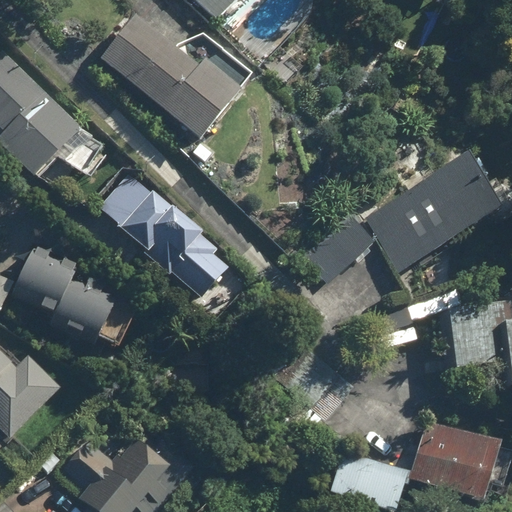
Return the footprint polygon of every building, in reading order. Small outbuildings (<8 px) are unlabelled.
[(192,0),(216,24),(240,0),(192,0)] [(199,146),(235,102),(241,94),(204,65),(198,72),(134,21),(98,65),(199,146)] [(102,148),(79,135),(82,132),(1,53),(0,54),(0,131),(4,136),(0,140),(0,151),(33,183),(55,160),(91,182),(106,157),(99,153),(102,148)] [(362,222),(396,279),(501,217),(468,161),(362,222)] [(149,195),(126,176),(96,212),(144,253),(141,256),(169,279),(172,276),(202,301),(229,269),(213,256),(217,251),(201,238),(203,236),(151,193),(149,195)] [(302,259),(327,288),(375,246),(350,217),(302,259)] [(117,302),(74,282),(79,272),(34,250),(10,299),(53,320),(48,331),(94,352),(98,344),(118,352),(120,350),(143,360),(154,335),(130,325),(134,316),(114,308),(117,302)] [(0,314),(13,286),(0,279),(0,314)] [(500,371),(503,395),(511,393),(511,330),(510,331),(508,311),(438,318),(444,377),(500,371)] [(59,396),(28,363),(20,371),(0,350),(0,434),(9,444),(59,396)] [(355,389),(310,352),(281,388),(297,402),(280,423),(304,443),(321,422),(325,426),(355,389)] [(426,425),(408,484),(484,507),(502,448),(426,425)] [(159,511),(194,474),(161,444),(149,457),(137,446),(121,463),(94,439),(59,477),(83,499),(76,506),(82,511),(159,511)] [(328,498),(371,511),(397,511),(410,473),(343,452),(328,498)]
